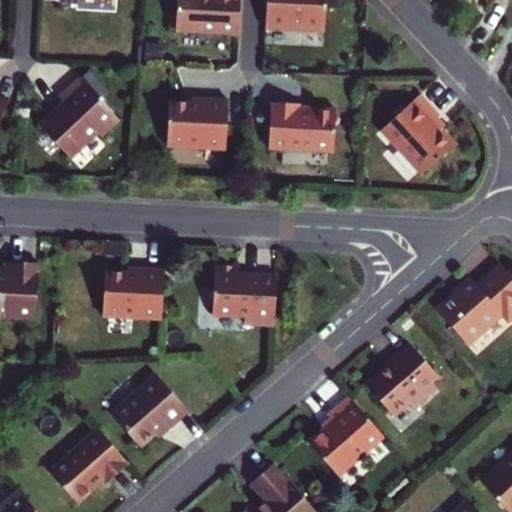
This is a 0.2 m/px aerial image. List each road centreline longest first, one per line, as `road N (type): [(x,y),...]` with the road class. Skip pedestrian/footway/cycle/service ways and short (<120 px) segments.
road 1 (residential): [(427,268),(408,244),(379,230),(0,211)]
road 2 (residential): [(148,511),(427,268)]
road 3 (residential): [(401,0),(493,100),(511,138)]
